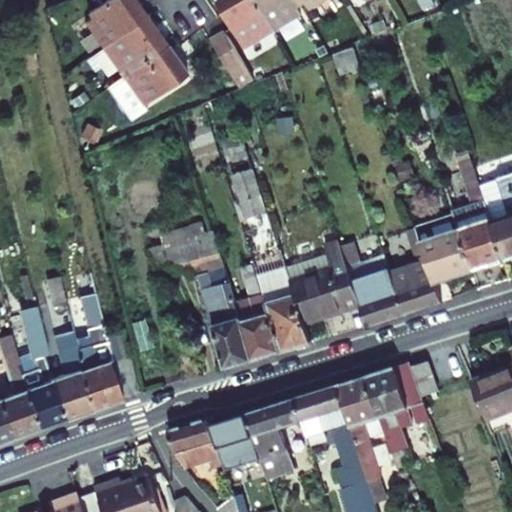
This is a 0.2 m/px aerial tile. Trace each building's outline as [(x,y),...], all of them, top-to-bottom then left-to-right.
[(105,51),(148,19),(134,0),(113,0),(89,17),(93,22),(87,26),(105,51)] [(271,30),(275,27),(258,0),(227,0),(220,5),(249,53),(275,37),(271,30)] [(298,0),(258,0),(275,27),(278,26),(282,32),(305,18),(301,11),(304,9),(298,0)] [(298,0),(304,9),(308,6),(312,13),(333,0),(298,0)] [(170,48),(148,19),(105,51),(124,76),(130,72),(132,76),(170,48)] [(261,88),(229,37),(215,46),(245,95),(261,88)] [(353,46),(332,53),(341,80),(363,73),(353,46)] [(191,76),(170,48),(132,76),(136,80),(130,84),(132,87),(116,98),(135,123),(150,112),(147,108),(191,76)] [(111,91),(116,98),(132,87),(130,84),(136,80),(132,76),(111,91)] [(230,94),(211,101),(215,115),(234,108),(230,94)] [(491,222),(468,150),(456,154),(472,203),(453,209),(454,214),(472,271),(504,260),(491,222)] [(232,175),(258,255),(280,248),(254,168),(232,175)] [(504,260),(511,257),(511,173),(498,178),(510,216),(491,222),(504,260)] [(435,284),(472,271),(454,214),(416,227),(435,284)] [(419,263),(391,272),(405,314),(441,302),(435,284),(416,227),(408,230),(419,263)] [(221,252),(214,231),(149,249),(155,271),(194,260),(221,252)] [(287,268),(305,323),(361,304),(341,245),(340,241),(324,246),(327,255),(287,268)] [(368,325),(405,314),(391,272),(385,255),(360,263),(353,242),(341,245),(361,304),(368,325)] [(197,268),(198,274),(225,267),(221,252),(194,260),(197,268)] [(158,279),(197,268),(194,260),(155,271),(158,279)] [(251,297),(235,302),(252,360),(281,351),(258,276),(254,263),(242,267),(251,297)] [(198,274),(225,367),(252,360),(235,302),(225,267),(198,274)] [(281,351),(311,342),(305,323),(287,268),(258,276),(281,351)] [(60,275),(47,279),(54,303),(66,300),(60,275)] [(93,408),(123,399),(110,361),(113,360),(106,331),(96,293),(81,296),(91,338),(76,342),(83,368),(80,369),(93,408)] [(40,427),(66,418),(52,379),(44,354),(49,353),(37,306),(20,311),(32,357),(34,356),(34,357),(37,366),(20,373),(26,388),(40,427)] [(132,322),(140,351),(154,347),(146,318),(132,322)] [(113,360),(131,355),(123,326),(106,331),(113,360)] [(189,384),(206,378),(190,328),(173,332),(189,384)] [(66,418),(93,408),(80,369),(83,368),(76,342),(74,330),(55,335),(63,367),(67,373),(52,379),(66,418)] [(0,397),(0,400),(13,437),(40,427),(26,388),(20,373),(17,363),(19,362),(10,333),(0,336),(0,355),(13,392),(0,397)] [(34,357),(17,363),(20,373),(37,366),(34,357)] [(428,361),(412,366),(422,396),(438,391),(428,361)] [(422,396),(410,362),(367,375),(380,417),(385,433),(398,469),(415,463),(403,428),(414,425),(408,408),(412,406),(418,423),(431,419),(422,396)] [(511,408),(511,365),(471,381),(486,419),(511,408)] [(380,417),(367,375),(338,384),(351,426),(376,503),(387,500),(380,478),(382,477),(370,438),(385,433),(380,417)] [(338,384),(295,398),(302,421),(307,435),(333,427),(345,466),(339,468),(345,488),(341,489),(348,511),(378,511),(376,503),(351,426),(338,384)] [(302,421),(295,398),(247,413),(266,474),(268,478),(295,470),(282,427),(302,421)] [(0,441),(13,437),(0,400),(0,441)] [(224,462),(227,470),(262,459),(247,413),(212,424),(224,462)] [(212,424),(210,417),(168,429),(177,458),(184,467),(211,459),(214,466),(224,462),(212,424)] [(189,473),(214,466),(211,459),(184,467),(189,473)] [(97,489),(105,511),(162,511),(149,477),(124,487),(122,480),(97,489)] [(235,496),(239,511),(248,511),(243,494),(235,496)] [(84,511),(79,495),(51,506),(53,511),(84,511)] [(200,511),(187,496),(177,505),(178,511),(200,511)] [(217,509),(219,511),(239,511),(235,496),(217,509)]
